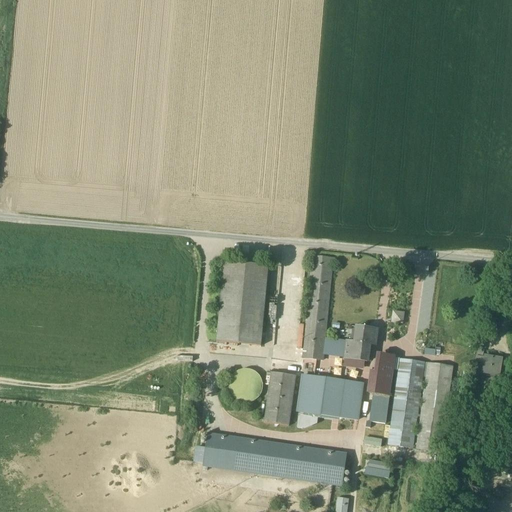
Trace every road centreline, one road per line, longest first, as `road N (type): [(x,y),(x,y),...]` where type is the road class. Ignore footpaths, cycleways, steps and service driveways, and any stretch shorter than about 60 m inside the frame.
road 1 (unclassified): [(511,264),(0,217)]
road 2 (track): [(511,489),(424,458),(357,450)]
